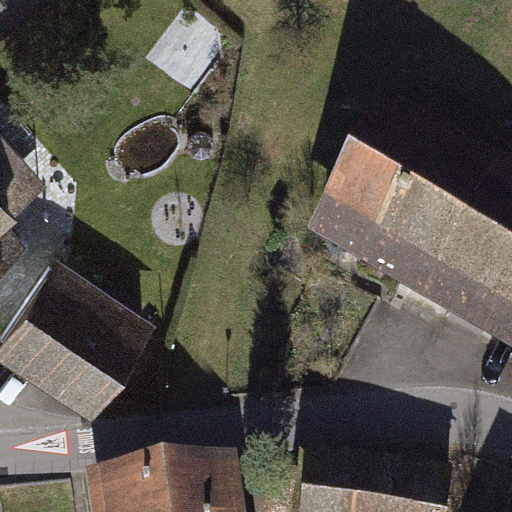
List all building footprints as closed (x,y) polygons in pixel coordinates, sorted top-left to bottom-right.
[(325,233),(511,336),(511,181),(391,115),(325,233)] [(0,253),(19,236),(0,216),(0,213),(10,204),(0,193),(0,179),(23,159),(0,133),(0,253)] [(50,266),(1,337),(95,401),(144,330),(50,266)] [(101,487),(104,511),(230,511),(223,471),(101,487)] [(443,511),(447,488),(312,471),(306,511),(443,511)]
